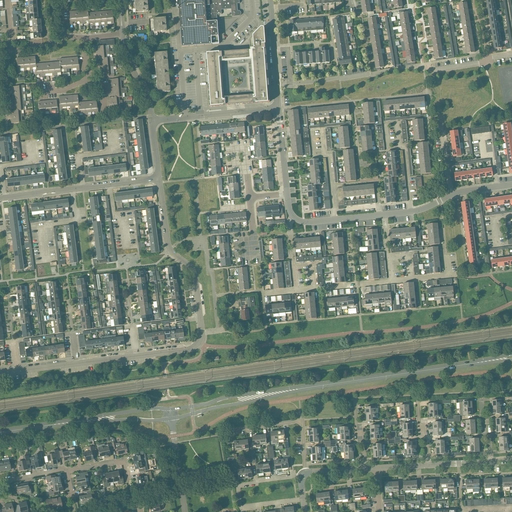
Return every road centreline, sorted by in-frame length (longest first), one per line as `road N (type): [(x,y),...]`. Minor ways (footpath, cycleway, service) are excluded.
road 1 (residential): [(511,53),(431,72),(416,66),(289,83),(287,45),(273,46)]
road 2 (tertiary): [(268,394),(484,361)]
road 3 (residential): [(197,343),(0,373)]
road 4 (residential): [(197,343),(194,271),(168,249),(158,179)]
road 5 (residential): [(302,499),(243,507),(236,486),(300,476)]
road 6 (residential): [(151,121),(278,108)]
